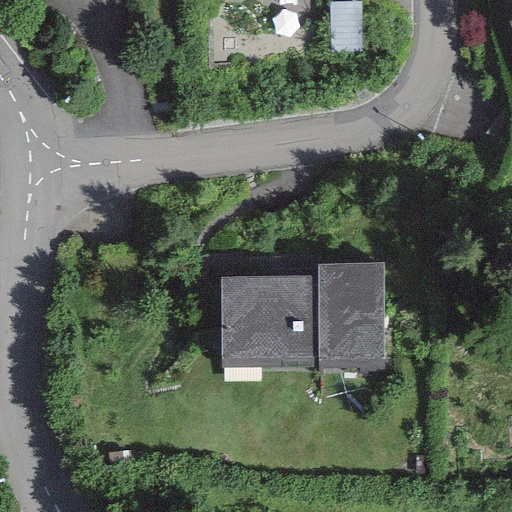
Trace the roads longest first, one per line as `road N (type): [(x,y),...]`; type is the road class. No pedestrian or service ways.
road 1 (residential): [(40,161),(117,162),(337,135),(388,119),(421,88),(436,52),(442,0)]
road 2 (residential): [(40,161),(17,355),(21,413),(59,511)]
